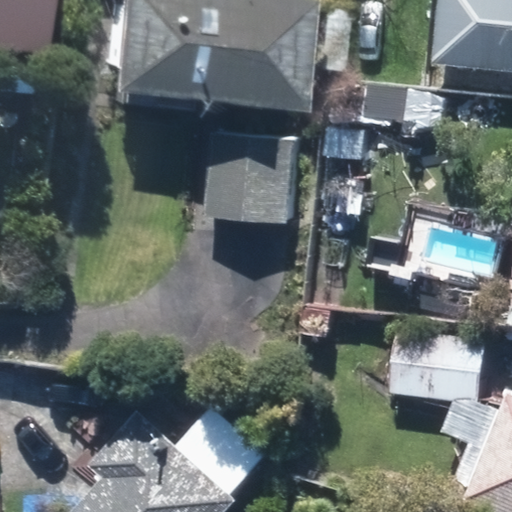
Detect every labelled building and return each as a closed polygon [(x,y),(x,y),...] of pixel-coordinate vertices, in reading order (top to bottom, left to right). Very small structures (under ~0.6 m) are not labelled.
[(47,0),(0,0),(0,43),(45,46),(47,0)] [(296,0),(109,0),(103,80),(289,95),(296,0)] [(511,0),(444,0),(441,65),(511,69),(511,0)] [(218,138),(214,210),(298,215),(302,142),(218,138)] [(490,333),(403,328),(400,386),(487,391),(490,333)] [(117,474),(81,511),(232,511),(248,496),(240,489),(274,453),(222,404),(189,439),(154,405),(102,460),(117,474)] [(511,404),(477,493),(511,506),(511,404)]
